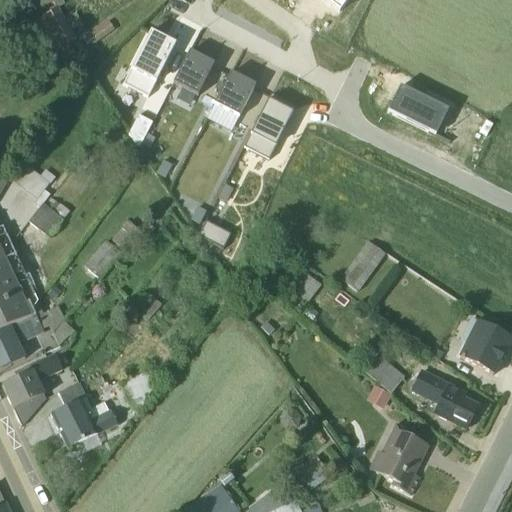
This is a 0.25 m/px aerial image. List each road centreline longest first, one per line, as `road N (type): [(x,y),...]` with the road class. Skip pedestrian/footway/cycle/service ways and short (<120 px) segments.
road 1 (residential): [(511,205),(337,121),(346,99)]
road 2 (residential): [(302,75),(182,8),(191,0)]
